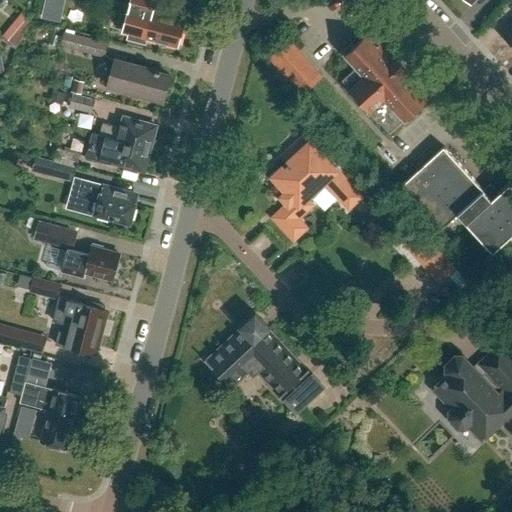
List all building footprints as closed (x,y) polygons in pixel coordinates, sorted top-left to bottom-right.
[(178,46),(184,21),(152,12),(155,0),(154,0),(129,0),(128,6),(136,8),(128,38),(145,43),(146,38),(178,46)] [(511,22),(502,31),(504,34),(503,36),(510,44),(511,42),(511,22)] [(370,31),(345,54),(365,76),(350,90),(390,133),(430,97),(409,75),(411,73),(392,52),(390,53),(370,31)] [(81,50),(81,51),(104,57),(108,43),(84,37),(65,32),(61,45),(81,50)] [(302,95),(323,77),(289,40),(268,58),(302,95)] [(155,71),(115,60),(108,86),(112,87),(112,91),(124,94),(126,91),(163,101),(170,75),(159,73),(160,71),(155,70),(155,71)] [(92,114),(95,99),(73,93),(69,108),(92,114)] [(92,133),(150,148),(156,125),(123,116),(120,130),(117,129),(117,127),(102,123),(99,134),(92,132),(92,133)] [(352,188),(315,148),(321,143),(310,131),(297,143),(284,155),(290,161),(273,177),(287,192),(282,196),(289,204),(288,204),(289,204),(274,217),(294,238),(305,227),(296,218),(311,205),(306,199),(325,181),(335,191),(334,192),(341,198),(352,188)] [(144,171),(150,148),(92,133),(85,157),(111,164),(112,162),(144,171)] [(484,190),(444,146),(399,187),(439,231),(458,214),(493,252),(511,234),(511,183),(510,181),(498,193),(490,184),(484,190)] [(54,161),(77,167),(81,152),(65,148),(64,150),(57,148),(54,161)] [(54,161),(50,176),(73,182),(77,167),(54,161)] [(94,213),(98,214),(97,216),(108,219),(109,217),(130,223),(137,196),(116,190),(117,187),(74,176),(66,209),(93,216),(94,213)] [(78,232),(56,226),(55,227),(38,222),(33,238),(52,243),(51,244),(73,250),(78,232)] [(422,261),(435,249),(418,231),(405,243),(422,261)] [(89,255),(68,250),(62,272),(84,278),(85,273),(111,280),(112,277),(115,278),(118,267),(115,266),(118,253),(102,249),(103,246),(92,243),(89,255)] [(33,278),(22,275),(19,289),(29,291),(57,299),(61,284),(33,277),(33,278)] [(60,295),(53,320),(71,325),(68,335),(59,332),(55,344),(73,349),(72,353),(90,357),(92,348),(96,349),(101,332),(105,315),(101,314),(104,306),(85,301),(85,304),(67,300),(68,297),(60,295)] [(257,373),(280,397),(309,369),(255,312),(205,359),(213,368),(211,369),(210,371),(210,374),(210,375),(210,376),(211,378),(212,380),(213,381),(215,381),(215,382),(217,382),(218,382),(220,382),(222,382),(223,381),(224,380),(232,389),(249,373),(253,376),(257,373)] [(0,340),(15,344),(42,351),(45,339),(46,336),(0,323),(0,340)] [(511,359),(499,345),(474,369),(462,356),(456,356),(447,364),(447,371),(449,373),(434,388),(453,408),(450,411),(450,417),(459,426),(465,426),(468,424),(481,438),(511,409),(511,359)] [(69,370),(71,354),(40,351),(38,367),(69,370)] [(21,396),(30,359),(19,356),(10,393),(21,396)] [(65,452),(80,397),(25,382),(20,403),(47,410),(43,425),(46,426),(41,442),(53,446),(53,448),(65,452)] [(296,415),(307,405),(294,391),(283,401),(296,415)]
